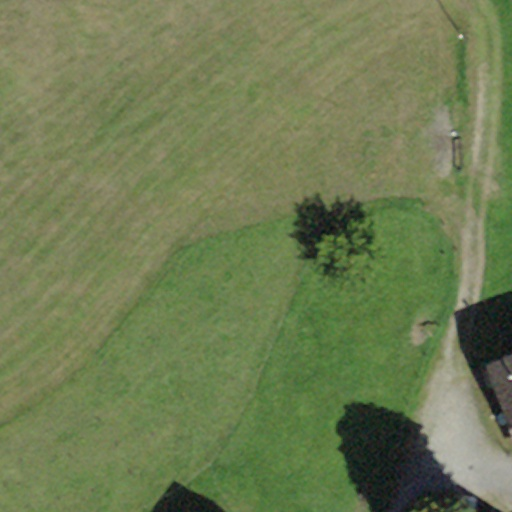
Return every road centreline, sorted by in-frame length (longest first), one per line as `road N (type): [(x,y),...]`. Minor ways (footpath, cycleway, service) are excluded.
road 1 (track): [(418,511),(470,256)]
road 2 (track): [(471,0),(470,256)]
